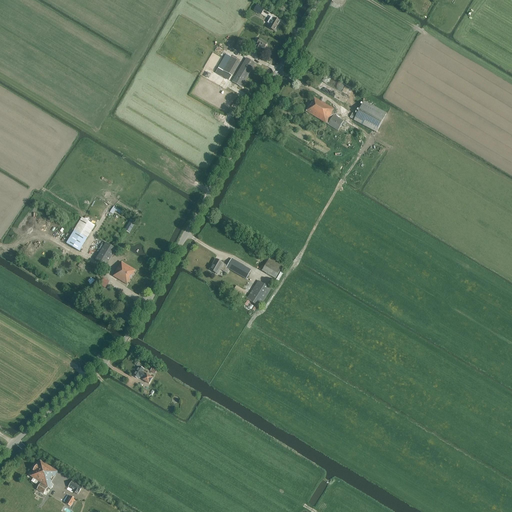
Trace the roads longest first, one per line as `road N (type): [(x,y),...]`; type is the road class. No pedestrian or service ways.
road 1 (unclassified): [(0,455),(124,341),(319,0)]
road 2 (track): [(314,511),(108,397),(94,372)]
